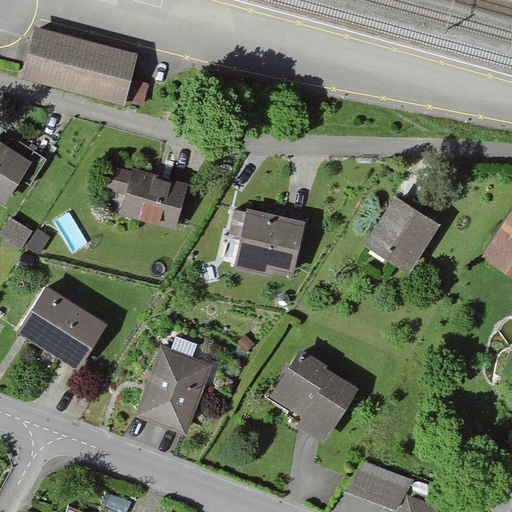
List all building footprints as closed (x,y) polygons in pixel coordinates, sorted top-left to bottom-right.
[(139,54),(37,26),(32,39),(25,66),(23,75),(126,103),(139,54)] [(0,196),(6,200),(21,176),(30,182),(45,158),(19,142),(14,149),(0,140),(0,196)] [(123,213),(174,226),(186,181),(134,168),(133,172),(114,167),(109,186),(128,191),(123,213)] [(408,269),(438,223),(395,194),(364,240),(408,269)] [(271,267),(291,272),(303,220),(249,207),(235,266),(269,274),(271,267)] [(511,273),(511,209),(483,255),(511,273)] [(30,230),(9,217),(0,231),(0,232),(20,245),(30,230)] [(38,254),(51,236),(37,226),(25,244),(38,254)] [(18,328),(77,366),(106,322),(46,284),(18,328)] [(172,342),(193,349),(197,338),(176,331),(172,342)] [(185,431),(210,364),(162,346),(137,413),(185,431)] [(308,354),(299,349),(270,392),(304,414),(298,423),(322,439),(358,384),(309,352),(308,354)] [(345,489),(396,507),(413,480),(363,462),(345,489)] [(439,511),(441,507),(408,495),(401,511),(439,511)]
